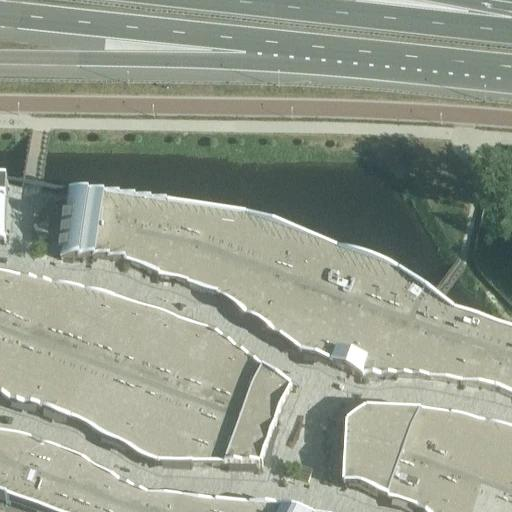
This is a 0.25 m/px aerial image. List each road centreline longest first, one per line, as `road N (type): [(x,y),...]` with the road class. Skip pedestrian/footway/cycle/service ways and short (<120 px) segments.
road 1 (residential): [(511,118),(0,101)]
road 2 (motorway): [(511,31),(232,0)]
road 3 (primary): [(245,40),(511,67)]
road 4 (primary): [(0,14),(245,40)]
road 5 (primary): [(0,58),(105,59),(245,40)]
